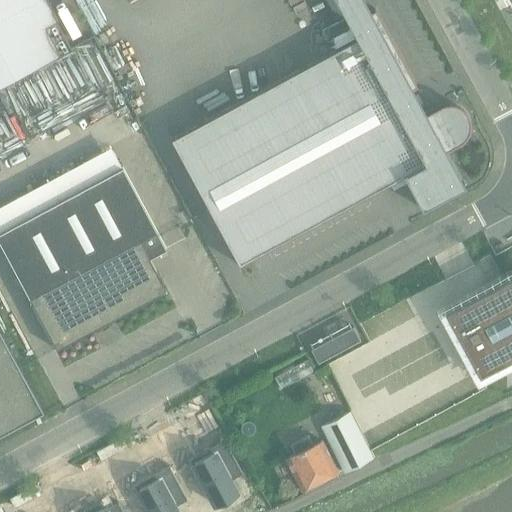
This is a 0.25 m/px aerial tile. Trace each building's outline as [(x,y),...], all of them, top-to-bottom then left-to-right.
[(0,0),(0,86),(71,49),(56,19),(58,18),(47,0),(0,0)] [(372,11),(365,0),(337,0),(359,40),(174,139),(174,137),(171,139),(173,141),(174,141),(239,262),(238,263),(239,265),(242,264),(241,263),(404,176),(422,210),(465,186),(446,151),(459,144),(460,143),(461,142),(463,141),(464,140),(465,138),(467,136),(468,134),(469,131),(470,128),(470,125),(470,122),(470,119),(469,116),(469,115),(468,113),(467,113),(466,112),(465,111),(464,110),(462,108),(461,108),(459,107),(457,106),(455,105),(452,105),(449,105),(446,105),(444,105),(442,106),(440,107),(427,114),(423,106),(426,105),(419,92),(416,94),(413,87),(418,85),(377,8),(372,11)] [(166,250),(122,167),(0,232),(0,244),(56,350),(96,329),(97,331),(111,324),(109,322),(167,291),(150,259),(166,250)] [(511,275),(444,312),(479,377),(511,359),(511,275)] [(360,341),(352,327),(311,350),(318,363),(360,341)] [(0,378),(19,368),(0,332),(0,378)] [(307,359),(274,377),(280,389),(313,371),(307,359)] [(0,436),(43,413),(19,368),(0,378),(0,436)] [(326,373),(308,383),(328,424),(347,414),(326,373)] [(344,475),(373,460),(351,412),(347,414),(328,424),(321,427),(344,475)] [(335,477),(337,476),(322,444),(314,448),(308,437),(290,446),(295,456),(287,460),(303,493),(323,483),(324,485),(336,479),(335,477)] [(224,440),(189,459),(214,505),(236,492),(237,492),(229,478),(240,472),(241,474),(242,474),(224,440)] [(182,444),(168,451),(174,461),(187,454),(182,444)] [(169,466),(134,485),(144,504),(141,506),(143,511),(177,511),(174,505),(185,498),(186,500),(187,500),(169,466)] [(49,493),(40,498),(46,509),(55,504),(49,493)] [(101,502),(82,511),(123,511),(118,502),(105,509),(101,502)]
